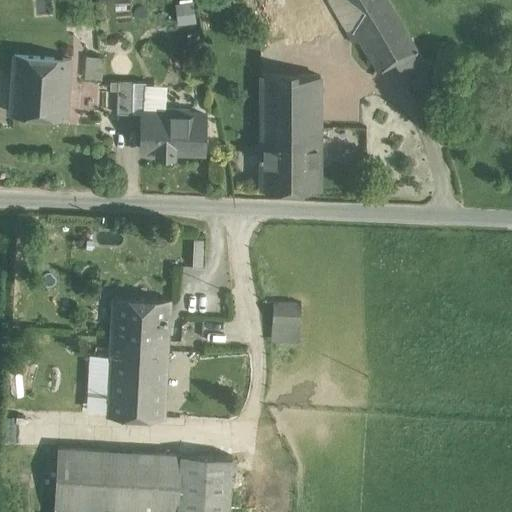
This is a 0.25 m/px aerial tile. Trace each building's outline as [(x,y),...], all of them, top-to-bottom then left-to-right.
[(175,0),(177,22),(195,22),(194,0),(175,0)] [(275,0),(292,46),(305,42),(293,0),(275,0)] [(387,0),(293,0),(305,42),(346,30),(353,42),(358,38),(378,70),(394,62),(394,61),(417,48),(393,8),(387,0)] [(417,48),(394,61),(402,74),(424,61),(417,48)] [(14,54),(10,112),(66,116),(70,58),(14,54)] [(103,55),(86,54),(85,76),(101,77),(103,55)] [(320,75),(262,75),(261,138),(319,139),(320,75)] [(134,80),(117,80),(117,89),(116,112),(133,112),(133,104),(134,80)] [(146,80),(134,80),(133,104),(145,104),(145,83),(146,80)] [(133,104),(133,112),(143,112),(165,112),(165,108),(166,83),(145,83),(145,104),(133,104)] [(188,109),(165,108),(165,112),(143,112),(142,148),(157,148),(157,152),(173,153),(173,148),(203,149),(204,113),(188,113),(188,109)] [(319,139),(261,138),(261,154),(259,154),(259,157),(261,157),(261,188),(319,188),(319,139)] [(205,237),(195,236),(192,262),(202,263),(205,237)] [(170,299),(113,296),(111,335),(168,338),(170,299)] [(301,302),(273,301),(271,337),(299,338),(301,302)] [(168,338),(111,335),(106,414),(164,416),(168,338)] [(176,511),(180,452),(57,446),(54,506),(102,508),(133,510),(133,511),(176,511)] [(229,511),(232,455),(180,452),(176,511),(229,511)]
